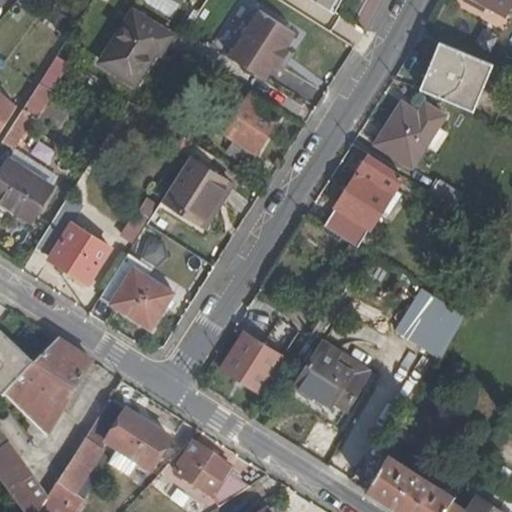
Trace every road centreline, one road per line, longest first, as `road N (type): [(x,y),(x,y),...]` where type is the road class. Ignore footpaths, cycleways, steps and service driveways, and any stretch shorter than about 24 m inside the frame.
road 1 (residential): [(398,0),(158,380)]
road 2 (tertiary): [(362,511),(158,380)]
road 3 (tertiary): [(158,380),(0,282)]
